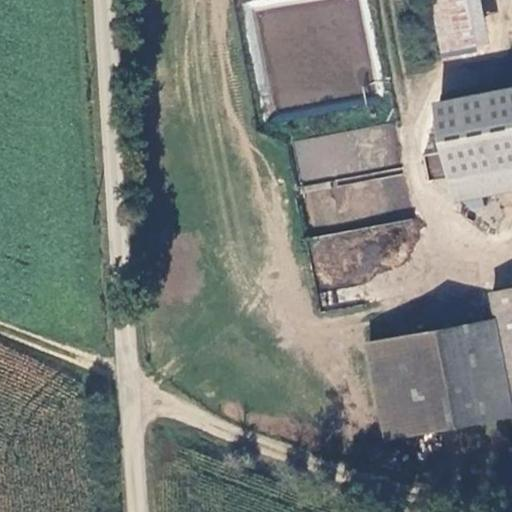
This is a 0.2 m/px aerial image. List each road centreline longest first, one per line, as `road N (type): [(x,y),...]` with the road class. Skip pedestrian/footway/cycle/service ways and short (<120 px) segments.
road 1 (track): [(511,506),(319,468),(0,330)]
road 2 (unclassified): [(104,0),(135,511)]
